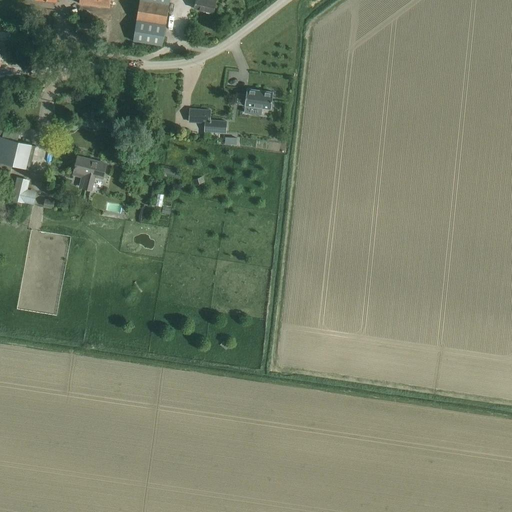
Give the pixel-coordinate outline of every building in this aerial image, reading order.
[(140,0),(133,41),(162,46),(170,0),(140,0)] [(196,0),(194,9),(213,13),(216,0),(196,0)] [(90,32),(91,24),(78,23),(77,31),(90,32)] [(277,37),(260,46),(266,57),(283,48),(277,37)] [(238,94),(237,104),(245,105),(244,113),(262,116),(263,108),(271,109),(274,93),(247,89),(246,95),(238,94)] [(226,133),(227,122),(210,121),(211,111),(190,109),(189,122),(206,123),(205,131),(226,133)] [(0,122),(0,169),(2,170),(11,172),(13,165),(30,170),(33,155),(36,146),(2,137),(4,131),(21,135),(23,128),(0,122)] [(263,144),(263,126),(250,125),(249,144),(263,144)] [(103,178),(104,173),(107,164),(78,156),(75,171),(87,174),(84,188),(91,190),(95,176),(103,178)] [(34,205),(37,192),(27,189),(30,180),(16,177),(11,200),(34,205)] [(198,179),(199,185),(209,183),(208,177),(198,179)] [(54,208),(55,201),(45,199),(44,207),(54,208)]
